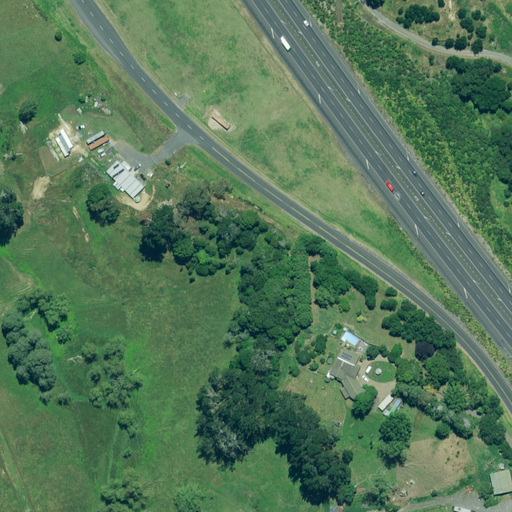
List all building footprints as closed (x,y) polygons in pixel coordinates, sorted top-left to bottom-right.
[(145,187),(119,161),(108,172),(135,198),(145,187)] [(320,191),(318,196),(326,200),(328,195),(320,191)] [(333,368),(331,372),(329,372),(327,377),(335,381),(336,379),(342,381),(345,387),(340,390),(346,399),(352,396),(357,404),(369,396),(365,388),(363,389),(356,378),(361,365),(358,364),(361,356),(344,348),(334,369),(333,368)] [(394,399),(390,395),(379,407),(383,411),(394,399)] [(402,401),(398,399),(388,416),(391,418),(397,408),(402,401)] [(511,491),(511,482),(509,470),(490,474),(495,495),(511,491)]
